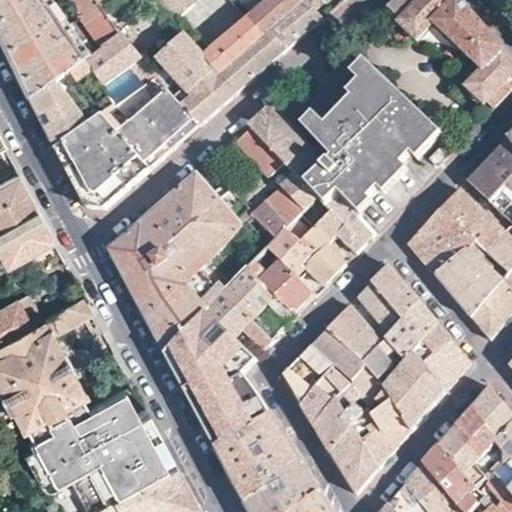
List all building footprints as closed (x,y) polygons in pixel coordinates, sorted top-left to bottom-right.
[(45,0),(13,0),(0,9),(0,32),(11,55),(34,102),(88,62),(45,0)] [(0,0),(0,9),(13,0),(0,0)] [(73,0),(71,2),(88,27),(105,12),(96,0),(73,0)] [(155,0),(175,20),(196,0),(155,0)] [(277,0),(249,24),(279,60),(296,46),(324,21),(305,0),(277,0)] [(404,22),(401,25),(419,43),(437,25),(492,78),(475,95),(487,108),(490,105),(495,110),(511,92),(511,60),(462,0),(400,0),(396,4),(392,7),(399,17),(404,22)] [(96,74),(106,87),(124,74),(145,59),(125,34),(123,36),(105,12),(88,27),(105,51),(88,62),(96,74)] [(208,60),(239,95),(255,81),(279,60),(249,24),(208,60)] [(158,77),(204,126),(219,113),(239,95),(208,60),(207,62),(185,36),(151,66),(150,67),(158,77)] [(124,74),(139,90),(158,77),(150,67),(151,66),(145,59),(124,74)] [(322,161),(302,180),(318,197),(328,208),(342,195),(363,216),(376,204),(372,200),(381,190),(386,195),(409,171),(404,167),(415,155),(421,160),(444,136),(368,61),(355,74),(363,83),(352,94),(357,101),(352,106),(330,126),(318,114),(308,125),(332,151),(322,161)] [(88,62),(34,102),(43,121),(57,149),(118,105),(109,91),(94,102),(82,84),(96,74),(88,62)] [(118,105),(57,149),(72,176),(87,204),(109,209),(154,170),(204,126),(158,77),(139,90),(118,105)] [(267,116),(253,128),(282,158),(297,175),(302,180),(322,161),(274,110),(267,116)] [(238,141),(267,173),(282,158),(253,128),(238,141)] [(511,139),(494,158),(471,183),(511,219),(511,139)] [(440,170),(455,153),(447,145),(431,161),(440,170)] [(20,174),(0,185),(0,252),(11,273),(22,277),(32,273),(35,262),(31,255),(56,241),(40,213),(20,174)] [(136,296),(167,354),(206,312),(185,291),(243,230),(201,174),(172,198),(135,231),(112,251),(136,296)] [(253,216),(278,240),(288,229),(318,197),(302,180),(297,175),(253,216)] [(507,234),(462,192),(453,201),(443,213),(478,245),(489,255),(507,234)] [(342,195),(328,208),(333,212),(360,240),(352,248),(359,255),(368,246),(378,236),(361,219),(363,216),(342,195)] [(333,212),(319,227),(334,242),(340,236),(352,248),(360,240),(333,212)] [(424,233),(413,244),(427,261),(441,277),(478,245),(443,213),(424,233)] [(319,227),(305,243),(339,276),(341,273),(349,266),(330,248),(334,242),(319,227)] [(308,267),(328,287),(330,285),(339,276),(305,243),(288,229),(278,240),(271,247),(283,260),(299,277),(308,267)] [(511,275),(505,282),(511,287),(511,235),(509,233),(507,234),(489,255),(511,275)] [(478,245),(441,277),(458,298),(475,319),(505,282),(511,275),(489,255),(478,245)] [(251,268),(299,318),(306,311),(318,298),(299,277),(283,260),(270,274),(258,260),(251,268)] [(401,278),(392,266),(382,277),(375,284),(408,323),(423,304),(401,278)] [(225,294),(275,343),(286,332),(299,318),(251,268),(225,294)] [(484,330),(494,341),(509,324),(511,320),(511,287),(505,282),(475,319),(484,330)] [(408,323),(375,284),(367,292),(361,298),(395,339),(408,323)] [(225,294),(208,313),(236,340),(246,330),(267,352),(268,351),(275,343),(225,294)] [(82,396),(86,394),(54,337),(95,314),(86,298),(31,329),(0,345),(0,396),(9,412),(12,411),(23,429),(45,418),(48,423),(66,413),(63,407),(82,396)] [(0,345),(31,329),(16,301),(0,309),(0,345)] [(405,355),(412,363),(419,355),(442,327),(433,317),(423,304),(408,323),(395,339),(391,343),(387,347),(371,366),(382,381),(395,365),(393,359),(402,350),(405,355)] [(387,347),(353,307),(339,321),(329,331),(366,373),(371,366),(387,347)] [(206,312),(167,354),(191,398),(219,449),(274,416),(264,399),(246,374),(258,361),(236,340),(208,313),(206,312)] [(442,327),(419,355),(428,367),(454,342),(448,335),(442,327)] [(366,373),(329,331),(322,339),(314,348),(336,372),(351,389),(366,373)] [(454,342),(428,367),(451,393),(458,385),(474,366),(463,353),(454,342)] [(336,372),(314,348),(286,377),(294,390),(305,407),(336,372)] [(412,363),(388,390),(414,433),(429,417),(451,393),(428,367),(419,355),(412,363)] [(336,372),(305,407),(310,416),(318,428),(341,401),(351,389),(336,372)] [(511,410),(509,407),(494,389),(485,400),(478,409),(504,440),(511,430),(511,410)] [(388,390),(371,410),(394,457),(403,447),(414,433),(388,390)] [(7,438),(47,511),(87,511),(111,499),(176,463),(161,435),(146,408),(136,413),(125,391),(90,410),(82,396),(63,407),(66,413),(48,423),(45,418),(23,429),(7,438)] [(341,401),(318,428),(325,440),(334,454),(356,428),(367,415),(361,407),(352,415),(341,401)] [(504,440),(478,409),(467,421),(462,426),(487,458),(493,451),(504,440)] [(367,415),(356,428),(381,471),(387,465),(394,457),(371,410),(367,415)] [(274,416),(219,449),(233,476),(248,504),(302,462),(274,416)] [(445,446),(485,494),(495,484),(480,466),(487,458),(462,426),(450,440),(445,446)] [(356,428),(334,454),(343,467),(360,495),(374,479),(381,471),(356,428)] [(511,430),(504,440),(493,451),(509,468),(511,464),(511,430)] [(485,494),(445,446),(437,456),(429,465),(465,511),(475,511),(487,497),(485,494)] [(302,462),(248,504),(252,511),(294,511),(321,493),(302,462)] [(176,463),(111,499),(118,511),(192,511),(200,508),(189,488),(176,463)] [(511,464),(509,468),(501,477),(503,479),(511,489),(511,464)] [(418,477),(412,484),(433,511),(465,511),(429,465),(418,477)] [(511,505),(506,511),(511,511),(511,489),(503,479),(487,497),(493,503),(502,492),(511,504),(511,505)] [(433,511),(412,484),(394,504),(387,511),(433,511)] [(331,511),(321,493),(294,511),(331,511)] [(475,511),(501,511),(493,503),(487,497),(475,511)] [(118,511),(111,499),(87,511),(118,511)]
